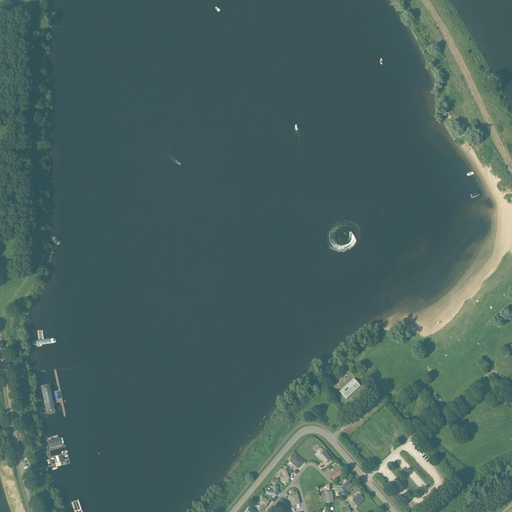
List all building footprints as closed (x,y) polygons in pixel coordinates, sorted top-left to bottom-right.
[(354,379),(340,392),(346,399),(360,386),(354,379)] [(38,386),(44,418),(55,416),(49,384),(38,386)] [(62,437),(45,441),(51,471),(69,467),(62,437)] [(331,459),(324,451),(319,456),(325,464),(331,459)] [(295,456),(290,462),(297,469),(303,463),(295,456)] [(332,477),(335,481),(343,473),(340,470),(332,477)] [(289,480),(286,471),(282,472),(283,478),(279,479),(281,483),(289,480)] [(353,487),(349,482),(343,487),(346,492),(353,487)] [(278,487),(274,486),(273,492),(267,490),(266,495),(276,497),(278,487)] [(333,502),(332,492),(325,493),(326,503),(333,502)] [(297,494),(289,496),(292,506),(299,504),(297,494)] [(365,500),(360,495),(352,501),(357,507),(365,500)] [(81,511),(76,496),(65,499),(69,511),(81,511)] [(263,497),(258,503),(261,505),(259,508),(262,511),(269,502),(263,497)] [(316,500),(318,504),(314,506),(316,511),(325,507),(321,498),(316,500)]
